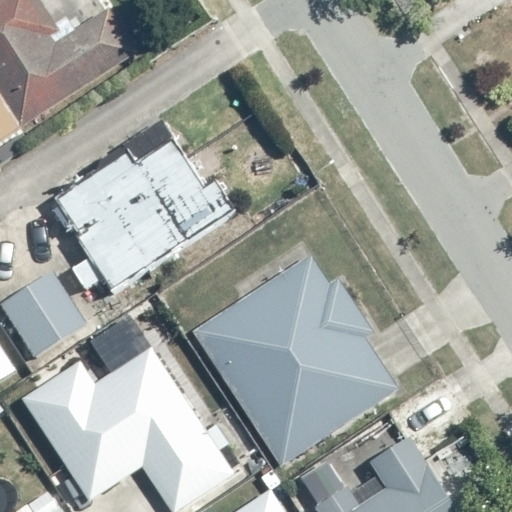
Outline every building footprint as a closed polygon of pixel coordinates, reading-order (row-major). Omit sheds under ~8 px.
[(0,150),(153,54),(120,1),(65,36),(42,0),(6,0),(0,4),(0,150)] [(121,300),(242,214),(220,183),(215,186),(183,142),(153,163),(137,141),(55,199),(96,257),(79,269),(96,293),(109,283),(121,300)] [(404,383),(372,338),(379,333),(341,280),(334,285),(312,253),(195,335),(287,466),(404,383)] [(89,326),(55,271),(0,305),(35,360),(89,326)] [(107,349),(116,362),(93,377),(82,361),(24,400),(93,501),(144,466),(174,511),(180,511),(237,474),(151,345),(147,348),(135,330),(107,349)] [(0,382),(18,372),(0,343),(0,382)] [(426,450),(417,436),(377,464),(394,489),(363,510),(329,460),(299,480),(321,511),(479,511),(433,445),(426,450)] [(286,511),(272,489),(236,511),(286,511)] [(66,511),(53,490),(16,511),(66,511)]
